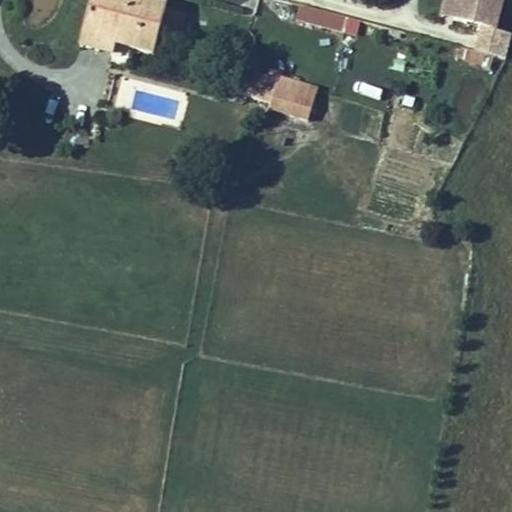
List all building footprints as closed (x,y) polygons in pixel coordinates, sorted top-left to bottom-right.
[(445,0),(441,17),(453,20),(458,0),(445,0)] [(458,0),(453,20),(481,28),(475,52),(505,60),(511,36),(494,31),(502,0),(458,0)] [(91,1),(82,35),(116,43),(113,56),(113,57),(149,65),(163,20),(91,1)] [(300,6),(296,21),(344,32),(347,18),(300,6)] [(161,26),(178,34),(186,17),(170,9),(161,26)] [(82,35),(77,55),(112,63),(113,57),(113,56),(116,43),(82,35)] [(313,98),(264,84),(263,87),(247,82),(240,104),(266,112),(264,117),(304,129),(313,98)]
